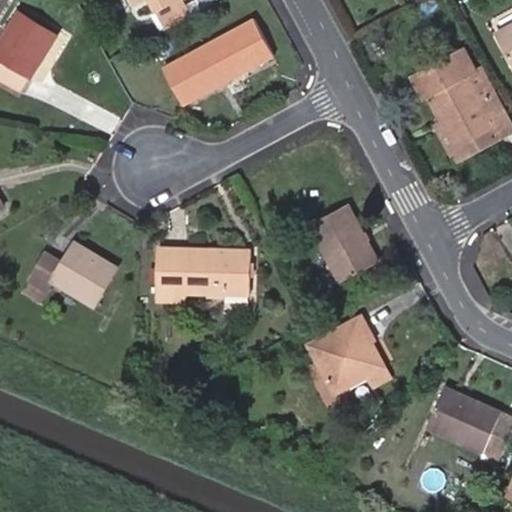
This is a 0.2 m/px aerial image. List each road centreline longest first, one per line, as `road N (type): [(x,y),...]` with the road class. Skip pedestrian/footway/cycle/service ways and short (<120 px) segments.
road 1 (residential): [(164,166),(230,155),(352,86)]
road 2 (residential): [(352,86),(431,239)]
road 3 (residential): [(431,239),(476,326),(511,341)]
